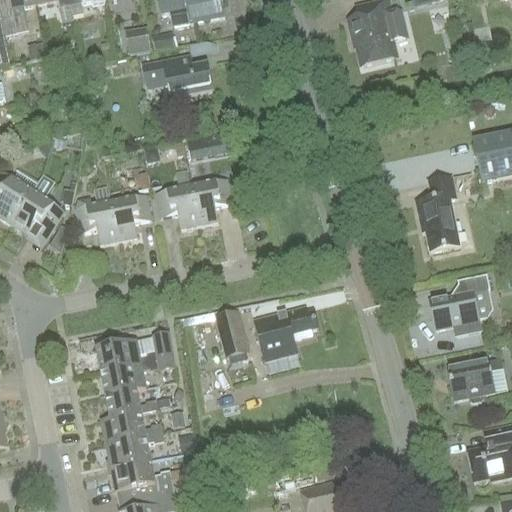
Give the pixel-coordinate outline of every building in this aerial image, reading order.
[(25,11),(35,9),(33,0),(0,0),(0,13),(2,23),(3,23),(6,39),(30,34),(25,11)] [(59,12),(71,10),(68,0),(33,0),(35,9),(58,5),(59,12)] [(68,0),(71,10),(91,6),(91,7),(105,5),(104,0),(68,0)] [(172,31),(189,28),(225,21),(220,0),(157,0),(161,17),(169,16),(172,31)] [(450,2),(449,0),(415,0),(417,9),(450,2)] [(511,0),(498,0),(499,3),(510,1),(511,9),(511,8),(511,0)] [(400,16),(392,18),(389,3),(360,10),(363,22),(348,26),(352,43),(356,42),(363,70),(395,63),(391,46),(406,42),(400,16)] [(149,32),(127,36),(131,59),(153,56),(149,32)] [(191,61),(181,63),(144,70),(148,93),(168,89),(171,106),(212,98),(207,71),(193,73),(191,61)] [(491,109),(486,109),(483,112),(484,117),(487,120),(491,119),(494,116),(494,111),(491,109)] [(186,144),(190,160),(233,152),(229,135),(186,144)] [(481,186),(511,180),(511,137),(473,145),(481,186)] [(48,163),(54,143),(34,147),(48,163)] [(0,222),(12,231),(34,196),(1,176),(0,177),(0,204),(3,207),(0,211),(0,222)] [(450,204),(456,202),(451,181),(428,186),(432,203),(416,207),(421,229),(424,229),(430,257),(460,251),(450,204)] [(192,191),(199,230),(218,227),(215,212),(232,208),(227,183),(192,191)] [(180,234),(199,230),(192,191),(156,198),(161,222),(178,219),(180,234)] [(71,211),(75,196),(64,194),(61,209),(71,211)] [(34,196),(12,231),(28,240),(26,243),(41,253),(51,237),(65,215),(45,203),(34,196)] [(147,200),(111,207),(118,246),(137,243),(134,228),(151,224),(147,200)] [(100,250),(118,246),(111,207),(92,210),(91,201),(78,203),(75,214),(80,239),(97,235),(100,250)] [(63,230),(51,250),(63,258),(69,233),(63,230)] [(435,335),(479,326),(473,298),(490,294),(487,279),(457,285),(460,300),(429,306),(435,335)] [(305,311),(253,325),(265,366),(298,358),(295,344),(312,340),(311,334),(318,333),(313,316),(307,317),(305,311)] [(226,362),(249,356),(238,316),(215,322),(226,362)] [(101,377),(174,362),(169,338),(153,341),(153,342),(137,345),(136,344),(96,353),(101,377)] [(106,400),(136,394),(146,392),(142,375),(149,374),(150,376),(159,374),(160,376),(176,373),(174,362),(101,377),(106,400)] [(491,376),(503,373),(501,364),(489,366),(489,365),(447,373),(453,405),(469,401),(470,405),(473,407),(480,406),(482,403),(481,399),(495,396),(491,376)] [(110,423),(141,418),(158,415),(156,405),(146,407),(146,409),(139,410),(136,394),(106,400),(110,423)] [(168,403),(156,405),(158,412),(169,409),(168,403)] [(187,430),(184,415),(171,417),(174,432),(187,430)] [(106,449),(162,438),(161,429),(151,431),(151,433),(144,434),(141,418),(110,423),(101,425),(106,449)] [(511,430),(482,437),(485,452),(467,456),(474,487),(491,483),(491,486),(511,481),(511,430)] [(111,473),(150,465),(147,448),(154,447),(154,449),(164,447),(162,438),(106,449),(111,473)] [(121,507),(174,496),(171,485),(172,485),(170,476),(160,478),(161,480),(154,481),(150,465),(111,473),(115,497),(119,496),(121,507)] [(342,511),(363,506),(359,487),(342,491),(342,487),(332,489),(332,487),(300,494),(304,511),(342,511)] [(177,511),(176,506),(176,507),(174,496),(121,507),(121,511),(177,511)]
